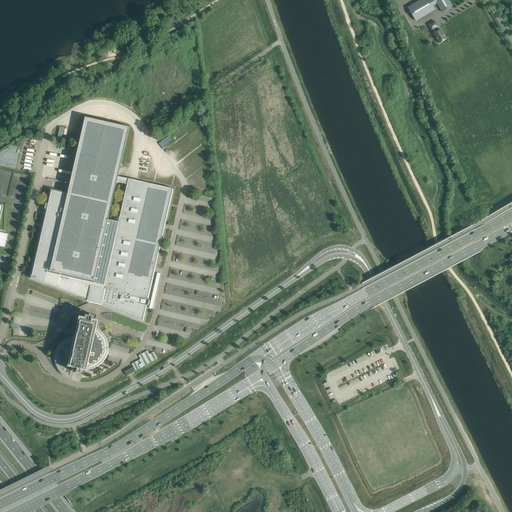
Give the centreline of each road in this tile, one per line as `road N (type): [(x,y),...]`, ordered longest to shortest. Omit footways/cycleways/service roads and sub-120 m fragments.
road 1 (residential): [(480,467),(365,239),(281,42),(271,47)]
road 2 (unclassified): [(304,271),(169,366),(70,419),(31,408),(0,374)]
road 3 (secondary): [(258,356),(133,437),(0,504)]
road 4 (secondary): [(511,214),(258,356)]
road 5 (secondary): [(14,511),(261,374)]
road 6 (secondary): [(275,364),(371,301),(511,226)]
road 7 (secondary): [(358,511),(275,364)]
road 8 (secondary): [(261,374),(339,511)]
road 9 (unclassified): [(371,273),(429,393)]
